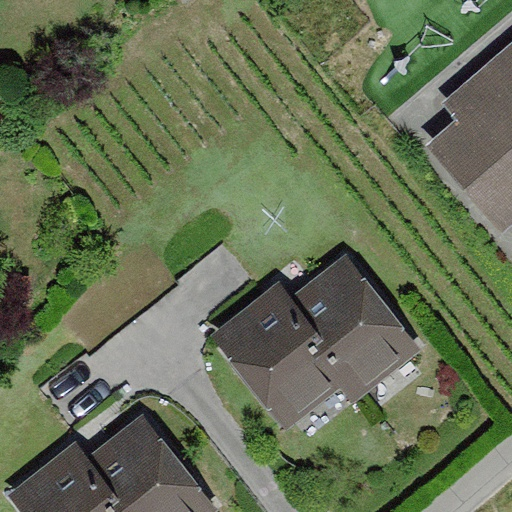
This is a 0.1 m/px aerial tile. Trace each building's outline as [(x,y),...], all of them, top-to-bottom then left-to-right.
[(511,48),(449,103),(462,119),(430,147),(511,240),(511,48)] [(353,275),(302,316),(330,350),(315,362),(346,398),(359,414),(424,361),(353,275)] [(214,349),(292,444),(346,398),(315,362),(330,350),(302,316),(284,294),(214,349)] [(214,511),(145,429),(90,474),(120,511),(214,511)] [(13,508),(16,511),(120,511),(90,474),(74,457),(13,508)]
